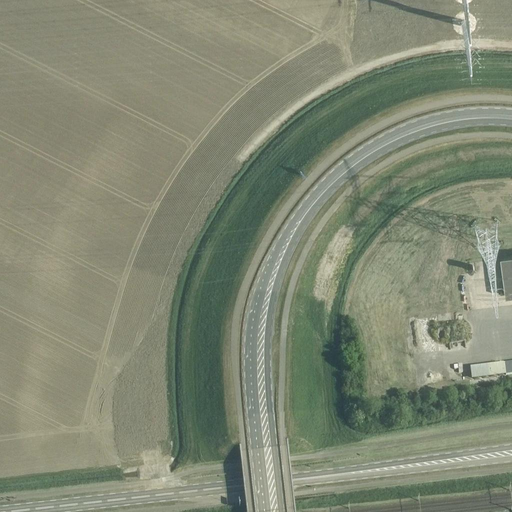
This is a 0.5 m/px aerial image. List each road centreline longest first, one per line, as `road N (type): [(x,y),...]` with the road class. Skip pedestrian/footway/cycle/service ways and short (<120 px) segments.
road 1 (primary): [(273,511),(260,353),(264,311),(296,229),(365,157),(400,136),(466,118),(511,119)]
road 2 (primary): [(9,511),(511,453)]
road 3 (track): [(511,44),(407,55),(368,69),(299,110),(251,155)]
